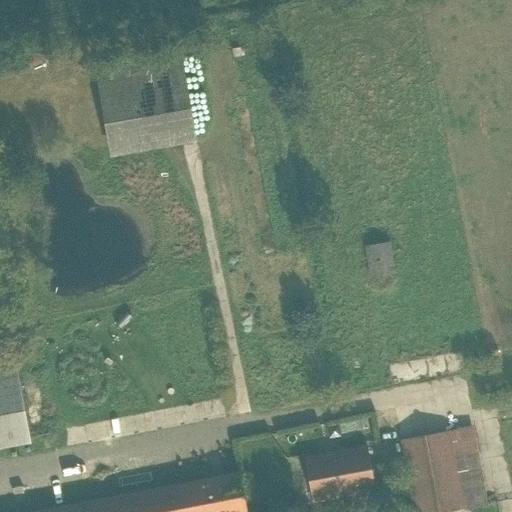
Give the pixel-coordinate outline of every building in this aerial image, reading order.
[(183,67),(100,82),(114,156),(158,148),(196,141),(183,67)] [(388,246),(363,251),(369,277),(394,272),(388,246)] [(201,307),(60,328),(72,417),(214,396),(201,307)] [(16,355),(0,357),(0,448),(32,443),(16,355)] [(474,426),(401,439),(414,511),(474,511),(491,509),(489,503),(474,426)] [(365,446),(304,458),(313,503),(373,492),(365,446)] [(246,511),(239,471),(57,507),(57,511),(246,511)]
